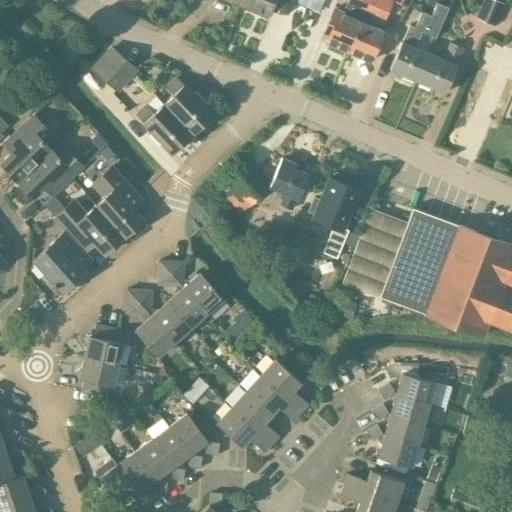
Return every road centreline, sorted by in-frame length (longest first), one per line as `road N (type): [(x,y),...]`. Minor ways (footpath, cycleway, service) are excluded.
road 1 (unclassified): [(511,199),(264,91)]
road 2 (residential): [(180,180),(167,233),(47,331),(32,370)]
road 3 (unclassified): [(264,91),(78,0)]
road 4 (residential): [(32,370),(81,511)]
road 5 (residential): [(286,511),(347,421),(340,392)]
road 6 (residential): [(167,511),(222,475),(241,480),(276,511)]
road 7 (residential): [(264,91),(180,180)]
road 8 (residential): [(0,203),(23,235),(14,297),(0,310)]
